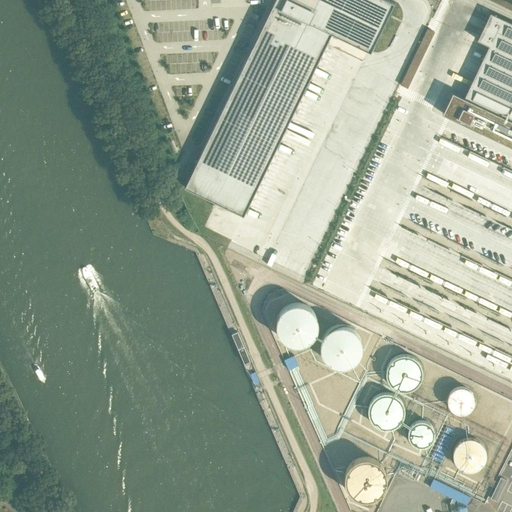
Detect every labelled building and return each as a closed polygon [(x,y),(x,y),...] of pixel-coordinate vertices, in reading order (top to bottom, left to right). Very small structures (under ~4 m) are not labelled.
[(185,184),(184,186),(204,196),(216,202),(234,210),(238,212),(243,215),(244,213),(260,181),(267,166),(296,105),(319,57),(326,44),(326,43),(331,34),(331,33),(340,37),(367,50),(370,52),(372,48),(373,46),(393,5),(394,2),(389,0),(275,0),(274,4),(272,4),(251,47),(249,51),(232,86),(221,108),(219,112),(218,116),(203,147),(187,180),(185,184)] [(511,145),(511,22),(490,12),(477,39),(484,42),(491,46),(492,46),(491,48),(468,98),(467,98),(461,95),(452,91),(442,112),(465,123),(509,144),(511,145)] [(283,308),(281,309),(280,311),(279,312),(278,314),(277,316),(277,317),(276,319),(276,321),(276,323),(276,324),(276,326),(277,328),(277,330),(278,331),(279,333),(280,335),(281,336),(282,337),(283,339),(285,340),(286,341),(288,341),(290,342),(291,343),(293,343),(295,343),(297,343),(299,343),(300,343),(302,343),(304,342),(306,341),(307,340),(309,339),(310,338),(311,337),(313,336),(314,334),(315,333),(315,331),(316,329),(317,328),(317,326),(317,324),(317,322),(317,320),(317,319),(316,317),(316,315),(315,314),(314,312),(313,310),(312,309),(311,308),(309,307),(308,306),(306,305),(304,304),(303,303),(301,303),(299,302),(297,302),(296,302),(294,302),(292,303),(290,303),(289,304),(287,305),(285,306),(284,307),(283,308)] [(324,332),(322,335),(322,336),(321,338),(321,340),(320,342),(320,344),(320,345),(320,347),(321,349),(321,351),(322,353),(323,354),(324,356),(325,357),(326,359),(327,360),(329,361),(330,362),(332,363),(334,364),(335,365),(337,365),(339,365),(341,365),(343,365),(344,365),(346,365),(348,364),(350,364),(351,363),(353,362),(354,361),(356,360),(357,359),(358,357),(359,356),(360,354),(361,352),(362,351),(362,349),(363,347),(363,345),(363,343),(363,341),(362,340),(362,338),(361,336),(360,334),(359,333),(358,331),(357,330),(356,329),(355,327),(353,326),(351,325),(350,325),(348,324),(346,323),(344,323),(343,323),(341,323),(339,323),(337,323),(335,324),(334,324),(332,325),(330,326),(329,327),(327,328),(326,330),(325,331),(324,332)] [(231,334),(244,363),(250,361),(237,331),(231,334)] [(285,358),(289,367),(299,363),(295,354),(285,358)] [(418,361),(417,359),(415,358),(414,357),(413,356),(411,355),(410,355),(408,354),(406,354),(405,354),(403,354),(401,354),(400,354),(398,355),(396,355),(395,356),(394,357),(392,358),(391,359),(390,361),(389,362),(388,363),(387,365),(387,367),(386,368),(386,370),(386,372),(386,373),(386,375),(387,377),(387,378),(388,380),(389,381),(390,383),(391,384),(392,385),(393,386),(395,387),(396,388),(398,389),(399,389),(401,389),(403,390),(404,390),(406,390),(408,389),(409,389),(411,388),(412,387),(414,387),(415,386),(416,384),(418,383),(419,382),(419,380),(420,379),(421,377),(421,376),(422,374),(422,372),(422,371),(422,369),(421,367),(421,366),(420,364),(419,363),(418,361)] [(464,386),(463,386),(462,386),(460,386),(459,386),(457,386),(456,387),(455,387),(453,388),(452,389),(451,390),(450,391),(449,392),(449,394),(448,395),(448,396),(448,398),(447,399),(448,401),(448,402),(448,404),(449,405),(450,406),(450,407),(451,408),(452,409),(454,410),(455,411),(456,411),(458,412),(459,412),(460,412),(462,412),(463,412),(465,411),(466,411),(467,410),(469,409),(470,408),(471,407),(472,406),(472,405),(473,404),(473,402),(474,401),(474,399),(474,398),(473,397),(473,395),(473,394),(472,393),(471,391),(470,390),(469,389),(468,388),(467,388),(465,387),(464,386)] [(403,415),(404,413),(404,412),(404,410),(404,408),(404,407),(403,405),(403,404),(402,402),(401,401),(400,399),(399,398),(398,397),(396,396),(395,395),(394,394),(392,393),(390,393),(389,393),(387,393),(385,393),(384,393),(382,393),(381,394),(379,394),(377,395),(376,396),(375,397),(374,398),(373,399),(372,401),(371,402),(370,404),(370,405),(369,407),(369,409),(369,410),(369,412),(369,414),(370,415),(370,417),(371,418),(372,420),(373,421),(374,422),(375,424),(377,425),(378,426),(379,426),(381,427),(383,427),(384,428),(386,428),(388,428),(389,427),(391,427),(393,427),(394,426),(396,425),(397,424),(398,423),(399,422),(400,421),(401,419),(402,418),(403,416),(403,415)] [(412,442),(413,443),(414,444),(415,444),(416,445),(418,445),(419,446),(421,446),(422,446),(423,445),(425,445),(426,445),(427,444),(429,443),(430,442),(431,441),(432,440),(432,439),(433,437),(433,436),(434,435),(434,433),(434,432),(434,430),(433,429),(433,428),(432,426),(431,425),(430,424),(429,423),(428,422),(427,421),(426,421),(424,420),(423,420),(422,420),(420,420),(419,420),(417,420),(416,421),(415,422),(413,422),(412,423),(411,424),(410,425),(410,427),(409,428),(408,429),(408,431),(408,432),(408,433),(408,435),(408,436),(409,438),(409,439),(410,440),(412,442)] [(327,429),(322,432),(327,441),(332,438),(327,429)] [(481,441),(480,440),(478,439),(477,438),(476,438),(474,437),(472,437),(471,437),(469,437),(468,437),(466,437),(464,437),(463,438),(461,439),(460,440),(459,441),(458,442),(456,443),(456,444),(455,446),(454,447),(454,449),(453,451),(453,452),(453,454),(453,455),(453,457),(454,459),(454,460),(455,462),(456,463),(457,464),(458,465),(459,466),(461,467),(462,468),(464,469),(465,469),(467,470),(468,470),(470,470),(472,470),(473,470),(475,469),(476,469),(478,468),(479,467),(481,466),(482,465),(483,464),(484,462),(485,461),(485,459),(486,458),(486,456),(486,455),(486,453),(486,451),(486,450),(486,448),(485,447),(484,445),(484,444),(483,443),(481,441)] [(366,497),(368,497),(370,497),(372,496),(373,496),(375,495),(376,494),(378,493),(379,492),(380,490),(382,489),(383,487),(383,486),(384,484),(385,482),(385,481),(385,479),(386,477),(385,475),(385,473),(385,472),(384,470),(384,468),(383,467),(382,465),(381,464),(380,462),(378,461),(377,460),(375,459),(374,458),(372,457),(370,457),(368,456),(367,456),(365,456),(363,456),(361,457),(359,457),(358,457),(356,458),(354,459),(353,460),(352,461),(350,462),(349,464),(348,465),(347,467),(346,468),(345,470),(345,472),(345,474),(344,475),(344,477),(344,479),(345,481),(345,483),(346,484),(346,486),(347,488),(348,489),(349,490),(351,492),(352,493),(354,494),(355,495),(357,496),(358,496),(360,497),(362,497),(364,497),(366,497)] [(490,497),(496,500),(506,479),(500,476),(490,497)] [(460,511),(468,496),(431,478),(426,488),(450,499),(446,507),(456,511),(460,511)]
